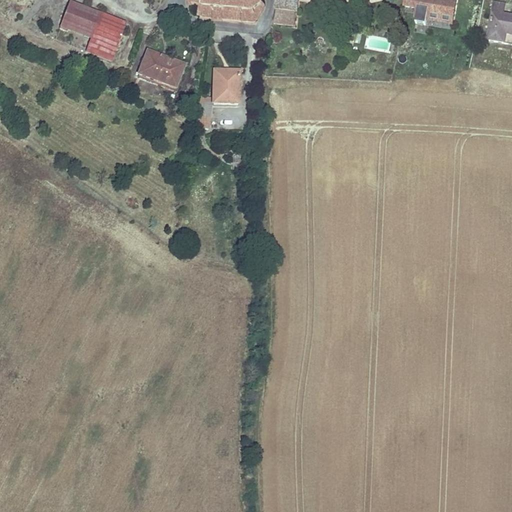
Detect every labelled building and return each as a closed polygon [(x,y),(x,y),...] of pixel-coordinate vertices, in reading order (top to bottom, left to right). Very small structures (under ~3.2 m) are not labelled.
[(190,0),(190,7),(200,8),(199,20),(257,24),(257,19),(262,15),(264,10),(265,5),(265,0),(190,0)] [(297,17),(297,0),(277,0),(277,6),(274,8),(273,11),(274,15),(295,17),(297,17)] [(415,15),(417,0),(404,0),(402,13),(415,15)] [(452,30),(456,0),(417,0),(415,15),(427,16),(425,26),(452,30)] [(506,40),(511,40),(511,18),(504,17),(505,6),(492,4),(485,46),(504,49),(506,40)] [(125,27),(68,5),(58,32),(89,44),(85,56),(110,65),(125,27)] [(295,29),(295,17),(274,15),(271,27),(295,29)] [(425,26),(427,16),(415,15),(413,30),(424,31),(425,26)] [(185,69),(146,54),(135,80),(174,95),(185,69)] [(239,74),(211,72),(209,110),(237,112),(239,74)] [(198,106),(198,118),(206,119),(207,107),(198,106)] [(206,119),(198,118),(197,130),(206,131),(206,119)]
